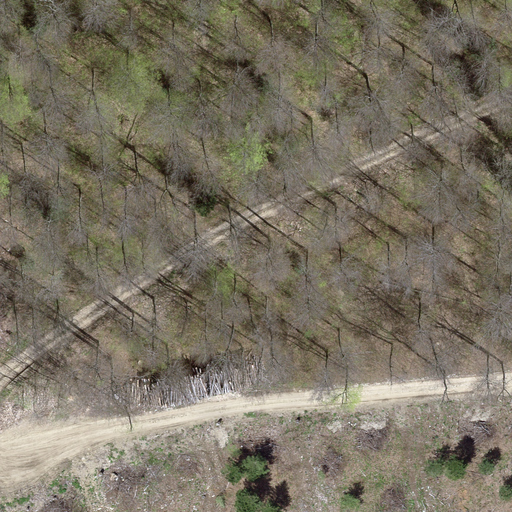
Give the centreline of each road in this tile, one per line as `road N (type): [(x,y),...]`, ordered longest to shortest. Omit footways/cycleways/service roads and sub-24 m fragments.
road 1 (track): [(511,104),(336,172),(246,218),(45,345),(0,389)]
road 2 (track): [(511,382),(105,429),(0,452)]
